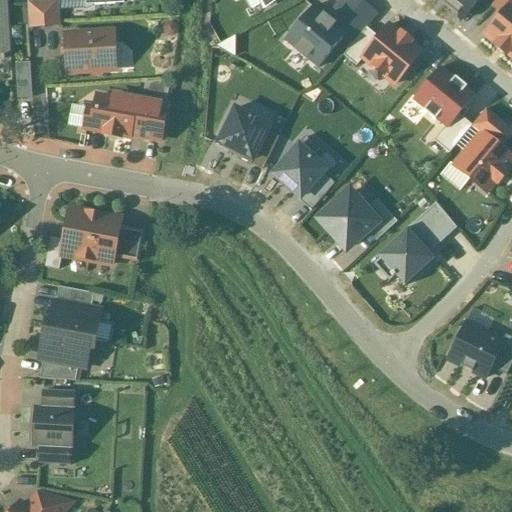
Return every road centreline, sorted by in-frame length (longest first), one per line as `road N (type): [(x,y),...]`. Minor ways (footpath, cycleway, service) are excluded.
road 1 (residential): [(389,360),(244,214),(145,187)]
road 2 (residential): [(44,168),(0,459)]
road 3 (residential): [(511,217),(450,304),(389,360)]
road 4 (residential): [(511,446),(437,406),(389,360)]
road 5 (residential): [(397,0),(511,90)]
